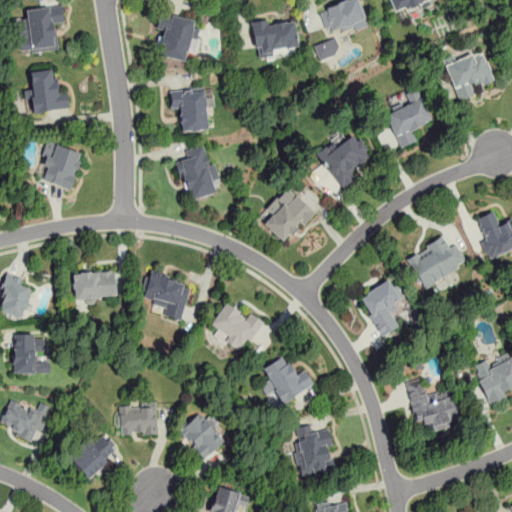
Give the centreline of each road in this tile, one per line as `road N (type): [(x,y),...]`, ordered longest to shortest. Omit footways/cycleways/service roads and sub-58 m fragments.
road 1 (residential): [(0,240),(123,219),(184,228),(271,268),(303,293),(348,350),(367,388),(398,511)]
road 2 (residential): [(303,293),(379,217),(493,152)]
road 3 (residential): [(106,0),(125,146),(123,219)]
road 4 (residential): [(393,491),(511,449)]
